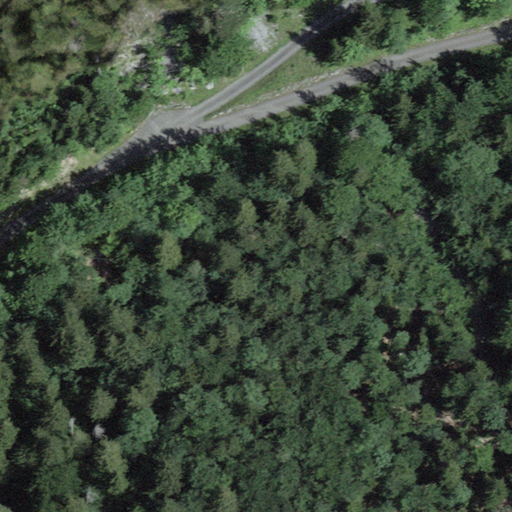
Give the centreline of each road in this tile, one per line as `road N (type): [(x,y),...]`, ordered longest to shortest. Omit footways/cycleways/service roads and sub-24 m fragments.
road 1 (unclassified): [(511,32),(410,57),(149,151),(95,175),(0,238)]
road 2 (track): [(149,151),(330,15),(366,0)]
